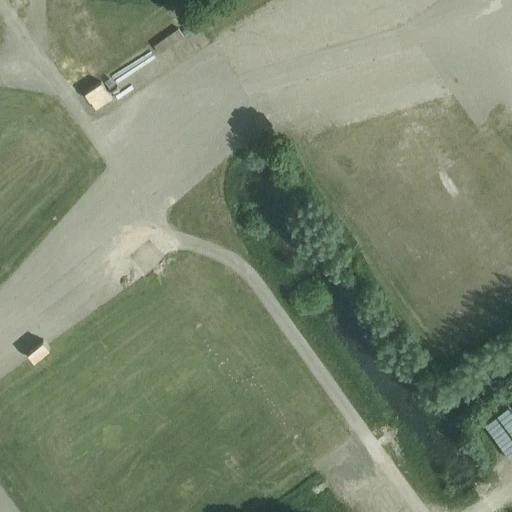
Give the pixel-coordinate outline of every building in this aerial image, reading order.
[(483,355),(511,335),(511,204),(442,102),(405,127),(403,123),(374,142),(378,148),(359,161),(371,180),(366,183),(483,355)] [(149,147),(177,129),(170,118),(142,137),(149,147)] [(0,160),(0,203),(35,206),(39,164),(0,160)] [(211,223),(205,236),(227,246),(233,233),(211,223)] [(168,292),(150,307),(160,319),(178,304),(168,292)] [(233,345),(77,443),(120,511),(303,511),(329,496),(233,345)] [(79,373),(100,359),(94,349),(72,363),(79,373)] [(366,471),(373,483),(390,473),(384,461),(366,471)]
